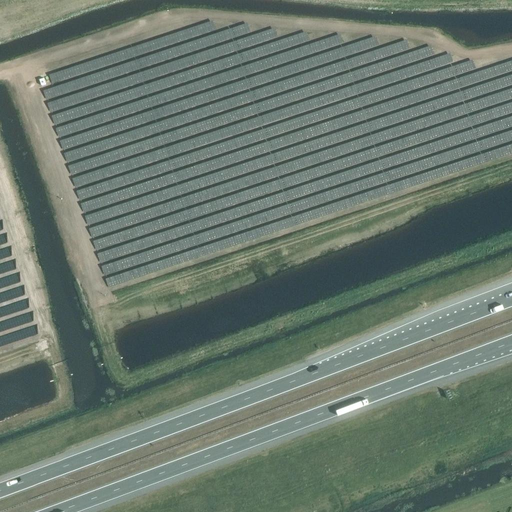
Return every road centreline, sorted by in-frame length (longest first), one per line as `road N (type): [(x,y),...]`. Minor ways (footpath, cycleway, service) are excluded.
road 1 (motorway): [(511,298),(0,490)]
road 2 (motorway): [(57,511),(511,342)]
